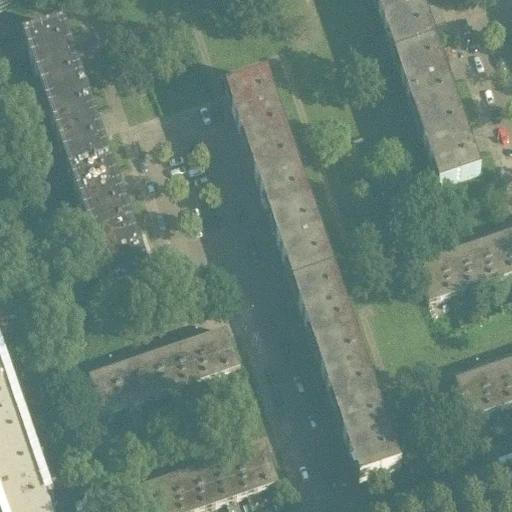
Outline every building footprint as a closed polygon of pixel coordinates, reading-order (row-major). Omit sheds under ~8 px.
[(6,0),(0,0),(0,14),(11,11),(6,0)] [(435,46),(421,4),(419,0),(372,0),(393,60),(435,46)] [(21,41),(43,107),(85,93),(63,27),(21,41)] [(458,112),(441,63),(435,46),(393,60),(416,126),(458,112)] [(266,82),(224,96),(247,162),(288,148),(266,82)] [(85,93),(43,107),(65,172),(107,158),(85,93)] [(480,177),(465,134),(458,112),(416,126),(438,191),(480,177)] [(311,213),(288,148),(247,162),(269,227),(311,213)] [(107,158),(65,172),(88,237),(130,223),(107,158)] [(333,278),(311,213),(269,227),(291,292),(333,278)] [(130,223),(88,237),(110,303),(152,288),(130,223)] [(511,241),(438,267),(416,275),(428,310),(511,280),(511,241)] [(355,342),(333,278),(291,292),(313,357),(355,342)] [(216,344),(89,387),(101,421),(239,374),(225,335),(214,339),(216,344)] [(377,407),(355,342),(313,357),(335,422),(377,407)] [(468,425),(489,418),(511,409),(511,370),(456,390),(468,425)] [(5,390),(0,391),(0,464),(28,455),(5,390)] [(400,473),(377,407),(335,422),(358,488),(400,473)] [(255,459),(129,502),(131,511),(213,511),(278,490),(265,450),(253,454),(255,459)] [(47,511),(28,455),(0,464),(0,511),(47,511)]
